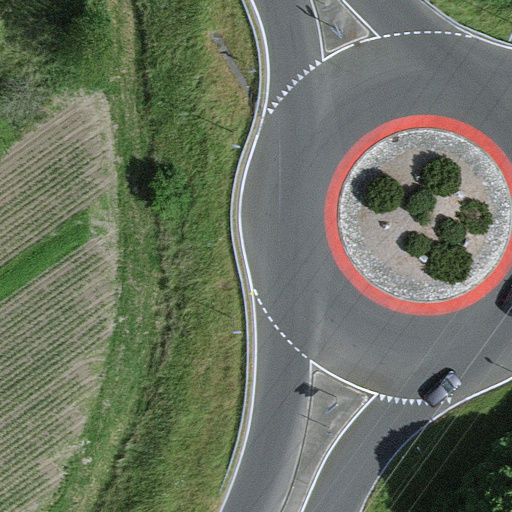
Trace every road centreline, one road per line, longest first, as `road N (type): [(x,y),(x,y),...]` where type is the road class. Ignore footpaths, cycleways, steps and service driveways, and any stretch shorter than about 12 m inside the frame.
road 1 (primary): [(305,292),(285,349),(274,443),(253,511)]
road 2 (primary): [(332,511),(428,356)]
road 3 (primary): [(309,136),(285,205),(291,263),(305,292)]
road 4 (primary): [(305,292),(370,346),(428,356)]
road 5 (primary): [(430,76),(367,87),(309,136)]
road 6 (primary): [(278,0),(309,136)]
